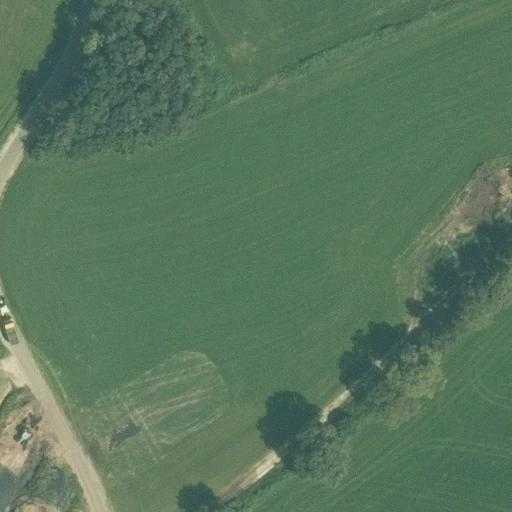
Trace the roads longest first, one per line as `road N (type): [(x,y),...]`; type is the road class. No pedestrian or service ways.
road 1 (track): [(511,251),(440,329),(222,511)]
road 2 (unclassified): [(92,511),(0,330)]
road 3 (unclassified): [(0,165),(69,55),(72,0)]
